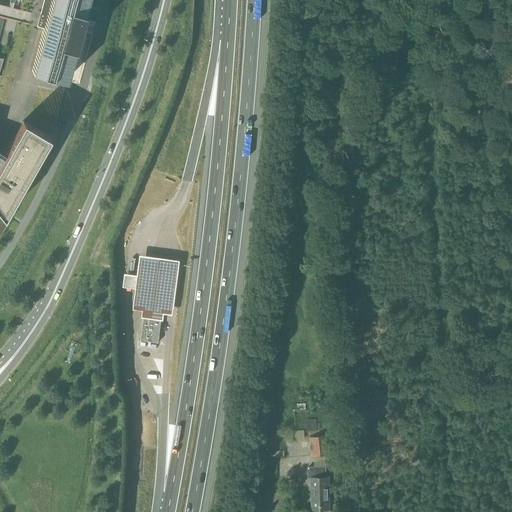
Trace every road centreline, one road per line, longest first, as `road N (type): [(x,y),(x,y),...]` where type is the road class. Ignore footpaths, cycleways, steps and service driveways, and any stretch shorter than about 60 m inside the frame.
road 1 (motorway): [(192,511),(237,210),(254,0)]
road 2 (motorway): [(227,40),(203,288),(171,493)]
road 3 (secondary): [(164,0),(126,121),(55,289)]
road 4 (unclassified): [(0,262),(56,157),(104,0)]
road 5 (motorway): [(227,40),(186,181)]
